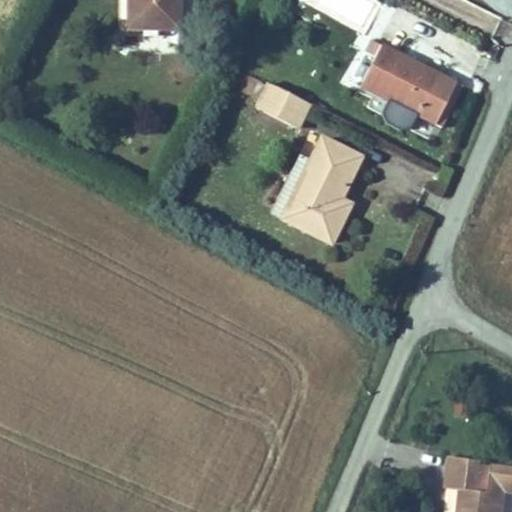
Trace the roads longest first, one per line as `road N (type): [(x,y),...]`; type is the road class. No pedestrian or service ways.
road 1 (tertiary): [(432,300),(337,511)]
road 2 (tertiary): [(511,111),(432,300)]
